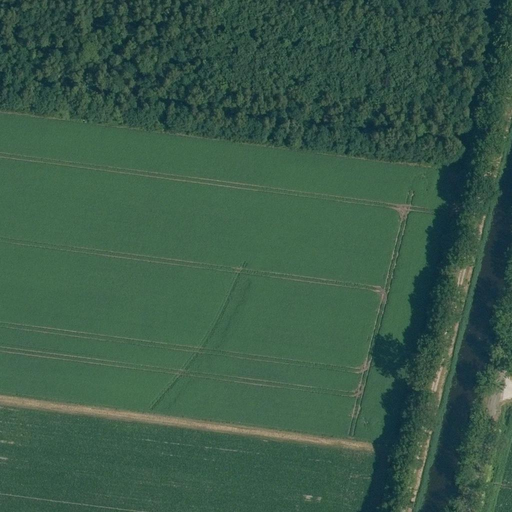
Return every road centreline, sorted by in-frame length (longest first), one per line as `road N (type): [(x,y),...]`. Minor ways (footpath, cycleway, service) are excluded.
road 1 (track): [(408,511),(511,75)]
road 2 (unclassified): [(466,511),(511,326)]
road 3 (track): [(511,21),(350,0)]
